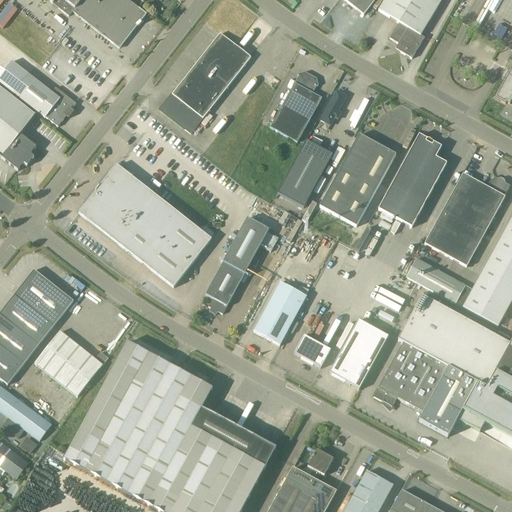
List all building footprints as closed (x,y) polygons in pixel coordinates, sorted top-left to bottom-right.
[(47,0),(53,5),(56,0),(62,0),(65,2),(59,9),(69,17),(73,12),(80,18),(119,49),(137,27),(142,24),(140,23),(147,15),(138,8),(128,0),(47,0)] [(376,0),(343,0),(364,16),(376,0)] [(397,51),(412,60),(425,39),(421,36),(442,0),(385,0),(378,11),(399,24),(390,39),(399,45),(397,48),(396,48),(396,49),(396,50),(397,50),(397,51)] [(220,35),(160,111),(191,135),(251,59),(220,35)] [(0,76),(0,87),(36,116),(38,113),(58,128),(76,104),(64,95),(60,100),(12,62),(0,76)] [(511,65),(509,71),(506,70),(502,78),(504,79),(494,98),(506,105),(507,103),(509,104),(511,98),(511,65)] [(299,76),(270,129),(298,144),(322,99),(313,94),(317,86),(316,80),(305,74),(299,76)] [(338,84),(347,89),(353,79),(344,74),(338,84)] [(0,156),(18,171),(24,164),(26,164),(27,165),(29,164),(30,163),(32,162),(32,160),(32,158),(32,157),(30,156),(36,148),(20,136),(36,116),(0,87),(0,156)] [(337,92),(321,121),(330,126),(346,97),(337,92)] [(359,136),(320,208),(357,228),(396,156),(359,136)] [(441,148),(419,136),(378,210),(412,229),(447,165),(436,159),(441,148)] [(332,156),(306,142),(277,195),(304,209),(332,156)] [(212,241),(164,203),(117,166),(79,214),(174,289),(212,241)] [(504,197),(510,186),(494,178),(492,182),(490,182),(487,188),(463,175),(425,245),(467,268),(505,198),(504,197)] [(463,308),(498,328),(511,302),(511,218),(472,291),(463,308)] [(223,316),(245,275),(269,231),(248,219),(228,255),(206,296),(213,300),(209,308),(211,309),(209,312),(211,313),(214,315),(216,316),(218,313),(223,316)] [(463,308),(472,291),(416,260),(406,279),(455,306),(456,305),(463,308)] [(0,380),(8,386),(24,365),(74,303),(34,271),(0,314),(0,380)] [(307,298),(306,298),(281,284),(254,333),(280,347),(307,298)] [(422,298),(430,302),(433,297),(425,293),(422,298)] [(430,302),(422,298),(398,342),(403,345),(374,398),(383,403),(384,403),(391,407),(392,408),(393,407),(393,406),(397,399),(424,414),(419,422),(421,423),(474,326),(430,302)] [(358,321),(329,374),(359,390),(388,338),(358,321)] [(474,326),(421,423),(448,438),(476,386),(485,391),(495,373),(510,346),(474,326)] [(95,361),(60,333),(35,364),(78,398),(109,359),(101,353),(95,361)] [(321,369),(330,352),(304,337),(295,355),(305,361),(304,363),(309,366),(310,363),(321,369)] [(511,340),(510,346),(495,373),(511,382),(511,340)] [(64,460),(157,511),(241,511),(276,450),(202,410),(213,390),(127,343),(64,460)] [(0,387),(0,412),(40,443),(52,426),(0,387)] [(511,410),(495,442),(511,450),(511,410)] [(24,432),(8,420),(2,428),(18,440),(24,432)] [(25,438),(21,448),(32,454),(37,444),(25,438)] [(0,468),(17,481),(29,465),(0,443),(0,468)] [(314,471),(310,478),(317,482),(321,475),(324,477),(330,467),(331,468),(336,457),(328,453),(326,456),(317,451),(308,468),(314,471)] [(293,469),(269,511),(326,511),(337,493),(317,482),(310,478),(293,469)] [(367,472),(344,511),(379,511),(393,486),(367,472)] [(439,511),(430,507),(402,492),(390,511),(439,511)]
